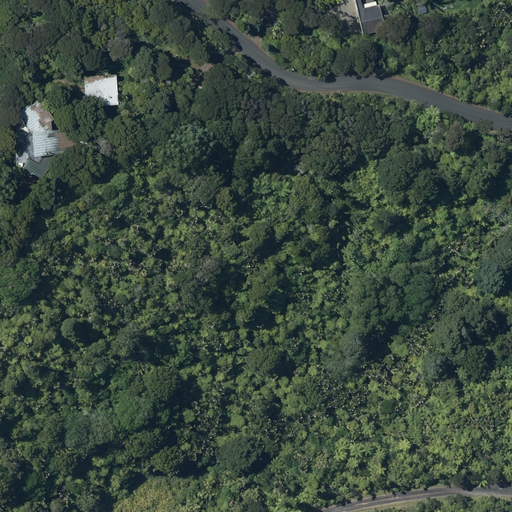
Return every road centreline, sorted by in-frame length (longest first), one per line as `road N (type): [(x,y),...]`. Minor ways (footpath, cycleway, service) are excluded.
road 1 (unclassified): [(511,124),(402,87),(285,78),(187,0)]
road 2 (unclassified): [(309,511),(351,498),(511,479)]
